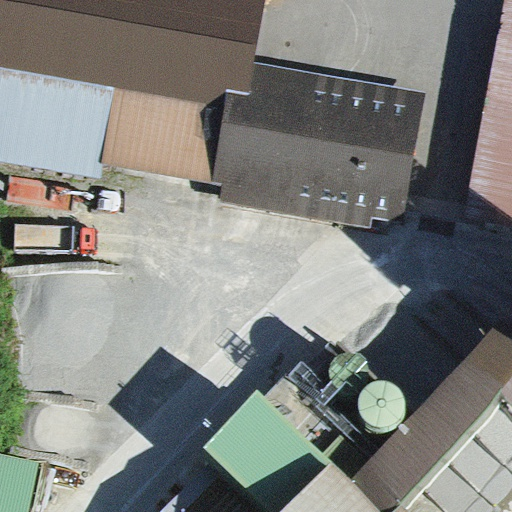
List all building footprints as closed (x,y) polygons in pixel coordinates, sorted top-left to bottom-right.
[(0,0),(0,149),(398,224),(420,110),(280,83),(295,0),(0,0)] [(511,0),(507,0),(473,187),(511,218),(511,0)] [(406,511),(503,410),(511,418),(511,341),(502,331),(347,495),(336,484),(309,511),(406,511)] [(209,473),(172,511),(309,511),(336,484),(259,410),(203,468),(209,473)] [(0,481),(0,511),(40,511),(44,474),(1,470),(0,481)]
